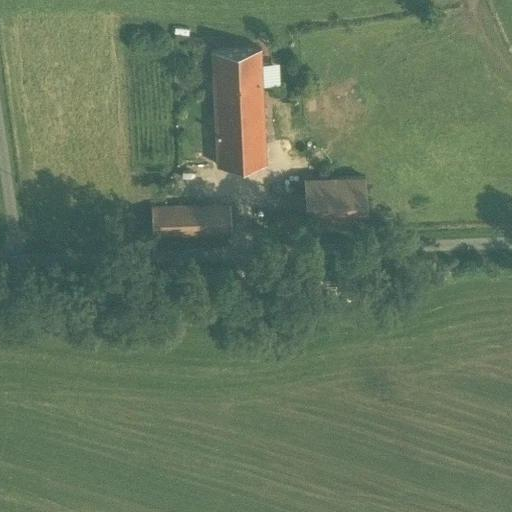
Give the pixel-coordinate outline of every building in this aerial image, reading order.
[(260,48),(212,50),(217,165),(265,162),(260,48)] [(364,176),(304,178),(306,215),(306,228),(366,226),(364,176)] [(230,204),(151,207),(152,233),(231,231),(230,204)] [(277,229),(306,228),(306,215),(276,216),(277,229)] [(197,287),(161,284),(158,316),(195,319),(197,287)]
